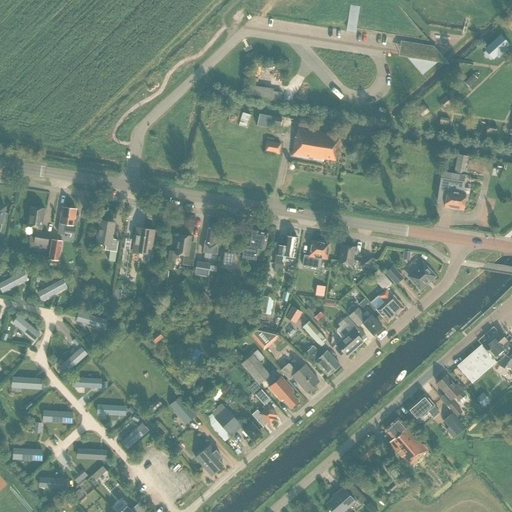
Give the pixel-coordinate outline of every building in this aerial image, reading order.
[(360,7),(351,5),(347,26),(356,28),(360,7)] [(498,58),(509,49),(507,47),(510,44),(500,34),(484,49),(485,50),(483,52),(489,59),(491,58),(493,59),(496,56),(498,58)] [(409,57),(418,67),(427,68),(438,59),(433,58),(434,50),(431,46),(407,42),(405,55),(409,55),(409,57)] [(469,86),(477,78),(473,73),(464,82),(469,86)] [(250,94),(281,97),(282,88),(251,85),(250,94)] [(444,107),(451,102),(445,96),(439,101),(443,104),(442,105),(444,107)] [(422,117),(429,112),(424,104),(417,109),(422,117)] [(243,111),(239,124),(247,126),(250,113),(243,111)] [(269,125),(271,116),(259,113),(257,123),(269,125)] [(281,126),(282,118),(272,117),(271,125),(281,126)] [(448,125),(449,118),(441,117),(439,125),(444,126),(444,124),(448,125)] [(339,138),(330,137),(331,134),(308,130),(309,125),(298,123),(296,137),(295,137),(291,156),(323,161),(323,158),(336,161),(339,138)] [(498,133),(498,128),(496,128),(497,126),(486,124),(485,130),(486,130),(485,132),(495,134),(495,133),(498,133)] [(274,142),(275,138),(267,137),(267,141),(265,152),(279,154),(281,143),(274,142)] [(464,174),(468,156),(457,154),(453,173),(442,171),(437,201),(445,203),(444,207),(463,210),(464,201),(467,201),(468,195),(465,195),(465,194),(463,193),(464,182),(459,181),(460,174),(464,174)] [(42,228),(45,209),(30,206),(27,226),(37,227),(36,231),(35,236),(30,235),(29,241),(34,242),(33,247),(46,249),(49,233),(41,232),(41,228),(42,228)] [(73,220),(75,209),(63,207),(62,215),(61,215),(57,233),(65,234),(65,232),(75,233),(77,221),(73,220)] [(114,261),(116,250),(118,238),(112,237),(115,223),(99,220),(96,240),(106,241),(105,248),(110,249),(108,260),(114,261)] [(217,254),(220,236),(218,234),(220,224),(209,222),(206,241),(205,241),(203,252),(217,254)] [(150,253),(154,229),(136,227),(132,250),(150,253)] [(251,230),(249,229),(246,246),(244,245),(242,257),(255,259),(257,248),(265,249),(268,233),(257,231),(256,228),(253,227),(251,230)] [(193,266),(195,252),(189,251),(191,236),(178,233),(175,253),(184,255),(182,264),(193,266)] [(294,256),(297,237),(286,236),(284,245),(277,244),(276,253),(274,263),(281,264),(283,254),(294,256)] [(59,261),(62,240),(52,238),(48,259),(59,261)] [(327,259),(329,243),(311,240),(309,256),(304,255),(302,265),(317,268),(319,257),(327,259)] [(352,264),(355,247),(341,245),(338,262),(352,264)] [(221,248),(218,266),(233,269),(236,251),(221,248)] [(370,267),(372,257),(362,256),(360,266),(370,267)] [(210,263),(197,261),(195,274),(208,276),(210,263)] [(420,290),(435,276),(423,262),(412,272),(413,273),(409,277),(420,290)] [(396,284),(404,277),(393,265),(385,272),(396,284)] [(388,289),(393,284),(379,269),(371,276),(383,289),(386,286),(388,289)] [(4,281),(8,288),(14,284),(20,281),(21,281),(27,278),(23,271),(4,281)] [(44,290),(47,296),(54,293),(53,292),(60,289),(66,286),(63,279),(44,290)] [(315,295),(324,296),(326,285),(317,284),(315,295)] [(165,297),(166,287),(157,286),(156,296),(165,297)] [(392,295),(386,289),(379,296),(384,302),(376,309),(387,322),(404,307),(392,294),(392,295)] [(211,300),(205,291),(200,295),(206,304),(211,300)] [(264,296),(261,313),(270,315),(273,298),(264,296)] [(364,306),(369,302),(364,297),(359,301),(364,306)] [(302,312),(292,306),(285,317),(295,323),(302,312)] [(363,314),(358,307),(348,316),(358,327),(362,323),(373,335),(382,327),(371,315),(367,310),(363,314)] [(85,314),(83,321),(90,323),(97,325),(104,327),(106,320),(85,314)] [(346,356),(363,341),(354,331),(358,328),(347,316),(343,320),(345,322),(337,328),(338,334),(342,339),(336,344),(346,356)] [(28,324),(23,320),(18,326),(35,339),(39,333),(34,329),(28,324)] [(266,329),(268,322),(260,321),(259,327),(266,329)] [(320,347),(327,340),(310,321),(302,327),(320,347)] [(264,350),(280,336),(278,333),(259,328),(251,335),(264,350)] [(155,343),(162,337),(158,331),(150,338),(155,343)] [(483,346),(496,362),(508,352),(505,348),(510,344),(501,334),(497,333),(483,346)] [(90,346),(94,342),(88,336),(84,339),(90,346)] [(72,341),(77,346),(81,342),(76,337),(72,341)] [(472,383),(496,362),(483,346),(481,344),(457,365),(472,383)] [(322,355),(317,349),(313,345),(306,351),(327,375),(329,373),(330,373),(340,365),(327,350),(322,355)] [(71,357),(66,362),(71,367),(87,353),(82,347),(76,352),(77,352),(71,357)] [(236,357),(240,353),(236,348),(232,352),(236,357)] [(511,353),(510,357),(505,354),(499,364),(507,369),(508,366),(511,368),(511,353)] [(270,375),(252,354),(241,364),(259,385),(270,375)] [(296,372),(289,363),(281,370),(289,379),(292,376),(306,392),(319,381),(305,365),(296,372)] [(455,386),(446,375),(436,383),(451,400),(455,396),(458,400),(465,394),(456,384),(455,386)] [(268,387),(281,400),(283,398),(291,407),(298,401),(292,394),(295,392),(293,390),(293,389),(281,376),(268,387)] [(26,379),(19,378),(18,386),(40,387),(40,379),(33,379),(26,379)] [(80,378),(79,386),(86,386),(94,386),(94,387),(101,387),(101,379),(80,378)] [(208,395),(214,401),(225,390),(219,384),(208,395)] [(277,415),(266,403),(270,400),(261,389),(255,395),(264,405),(262,406),(264,409),(260,413),(257,410),(252,414),(263,427),(268,423),(270,426),(277,420),(274,417),(277,415)] [(424,394),(406,409),(416,421),(428,410),(431,414),(437,409),(424,394)] [(483,407),(488,402),(480,394),(475,399),(483,407)] [(185,425),(197,415),(181,396),(169,405),(185,425)] [(157,399),(149,407),(154,412),(162,404),(157,399)] [(457,416),(462,411),(453,400),(448,405),(457,416)] [(27,410),(33,405),(30,401),(24,406),(27,410)] [(240,425),(230,413),(221,403),(211,412),(215,417),(224,428),(231,436),(241,427),(243,429),(243,430),(253,441),(262,433),(251,422),(248,418),(240,425)] [(104,405),(103,413),(111,413),(118,413),(118,414),(125,414),(125,407),(104,405)] [(57,412),(50,412),(50,419),(71,421),(71,413),(64,413),(57,413),(57,412)] [(466,427),(453,412),(443,420),(456,435),(466,427)] [(410,466),(427,450),(398,417),(384,429),(393,439),(389,442),(410,466)] [(127,438),(132,444),(137,439),(142,434),(148,429),(143,424),(127,438)] [(369,455),(366,451),(372,446),(369,443),(357,454),(363,461),(369,455)] [(179,444),(175,447),(180,452),(184,448),(179,444)] [(212,476),(224,465),(218,459),(221,456),(210,444),(195,457),(212,476)] [(91,450),(84,449),(83,457),(105,458),(105,450),(98,450),(91,450)] [(27,450),(20,450),(19,457),(41,458),(41,451),(34,450),(34,451),(27,450)] [(82,479),(87,475),(83,470),(78,474),(82,479)] [(82,479),(78,474),(73,478),(77,482),(82,479)] [(53,479),(46,478),(46,486),(67,487),(67,479),(60,479),(53,479)] [(332,511),(342,511),(355,501),(343,487),(336,493),(337,494),(326,504),(332,511)] [(76,499),(84,495),(80,488),(73,492),(76,499)] [(71,508),(74,505),(68,498),(64,501),(71,508)]
